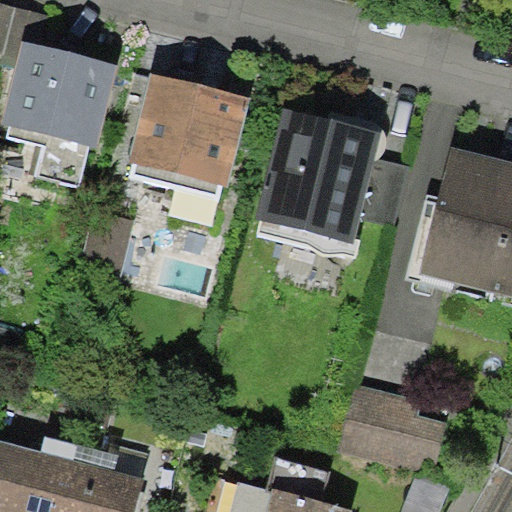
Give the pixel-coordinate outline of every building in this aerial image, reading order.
[(21,60),(8,130),(93,146),(106,75),(21,60)] [(158,82),(137,165),(227,187),(248,105),(158,82)] [(287,120),(262,225),(349,245),(374,141),(287,120)] [(511,168),(447,156),(424,272),(511,289),(511,168)] [(0,450),(0,511),(141,511),(148,488),(0,450)]
